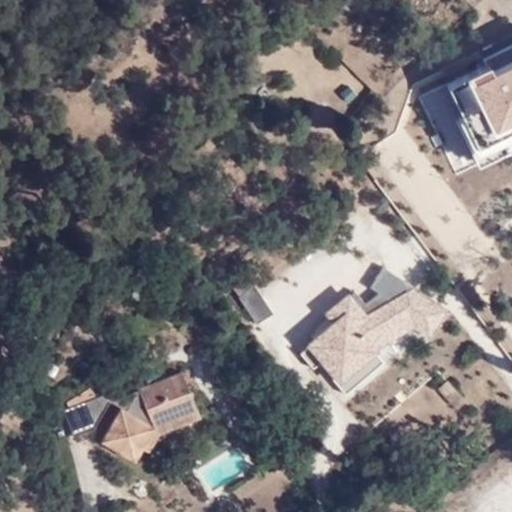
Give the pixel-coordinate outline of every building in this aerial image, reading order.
[(511,44),(483,59),(486,64),(447,84),(463,116),(456,119),(478,163),(511,146),(511,44)] [(135,459),(141,445),(154,425),(197,409),(183,371),(140,386),(127,409),(121,406),(101,439),(135,459)] [(464,398),(447,379),(437,387),(455,406),(464,398)] [(96,426),(113,399),(110,391),(65,409),(76,434),(96,426)] [(154,425),(141,445),(150,450),(160,432),(200,417),(197,409),(154,425)]
